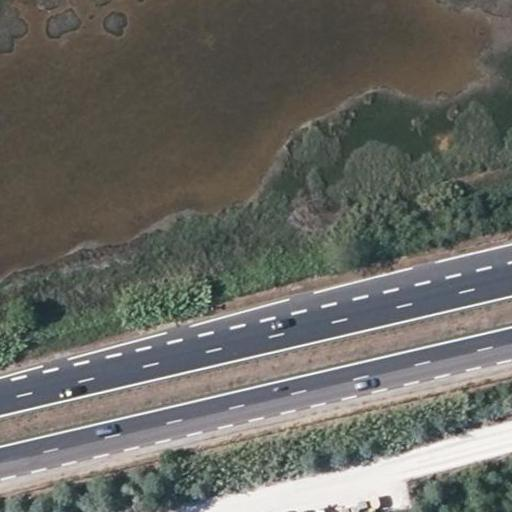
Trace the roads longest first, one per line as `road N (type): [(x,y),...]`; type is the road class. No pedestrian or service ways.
road 1 (trunk): [(0,462),(511,341)]
road 2 (trunk): [(511,279),(0,398)]
